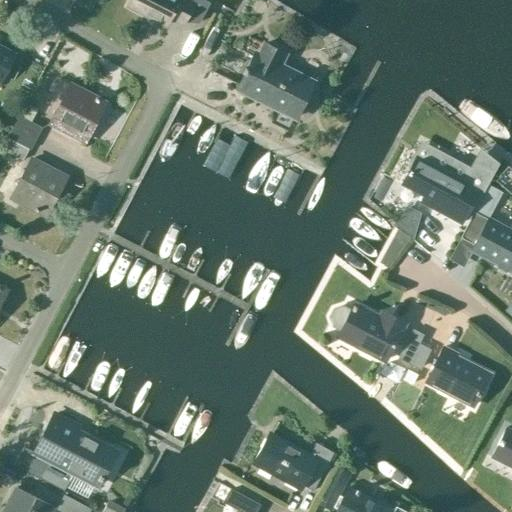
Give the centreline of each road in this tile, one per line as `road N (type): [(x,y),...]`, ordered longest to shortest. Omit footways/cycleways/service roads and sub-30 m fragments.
road 1 (residential): [(76,265),(165,93),(157,70),(35,0)]
road 2 (residential): [(0,409),(76,265)]
